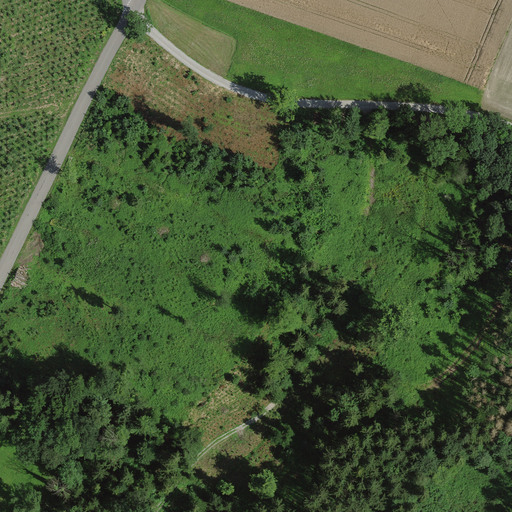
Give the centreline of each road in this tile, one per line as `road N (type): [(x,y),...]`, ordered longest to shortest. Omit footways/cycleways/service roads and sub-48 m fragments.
road 1 (track): [(127,19),(249,91),(334,108),(448,111),(511,133)]
road 2 (unclassified): [(0,278),(137,0)]
